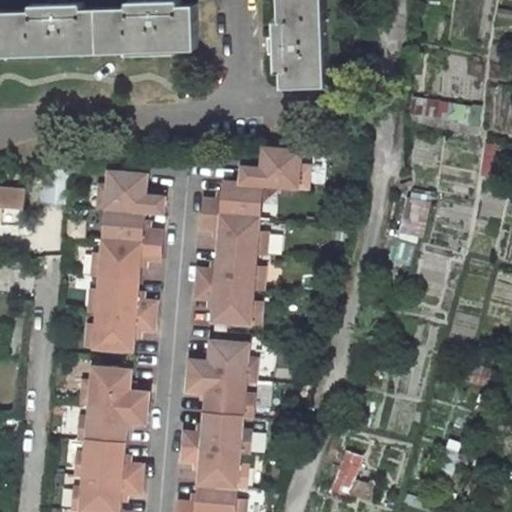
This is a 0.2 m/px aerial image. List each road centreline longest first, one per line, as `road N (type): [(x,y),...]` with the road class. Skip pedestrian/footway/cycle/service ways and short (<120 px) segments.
road 1 (residential): [(294,511),(331,399),(383,183),(391,0)]
road 2 (unknown): [(243,0),(241,91),(0,127)]
road 3 (residential): [(153,511),(187,183)]
road 4 (residential): [(49,256),(30,511)]
